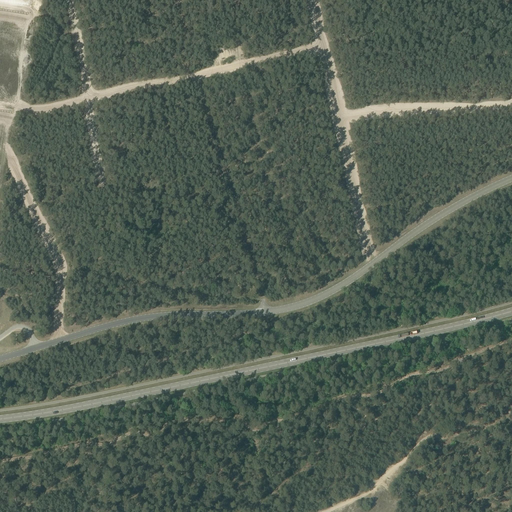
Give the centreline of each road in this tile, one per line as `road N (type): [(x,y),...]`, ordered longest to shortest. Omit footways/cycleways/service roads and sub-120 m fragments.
road 1 (track): [(511,339),(258,431),(212,414),(0,461)]
road 2 (primary): [(0,418),(511,311)]
road 3 (track): [(320,47),(42,110),(18,106)]
road 4 (track): [(310,0),(370,266)]
road 5 (track): [(266,311),(191,78)]
road 6 (track): [(325,511),(380,481),(430,437),(486,427),(511,406)]
road 7 (track): [(102,182),(70,0)]
road 8 (track): [(336,118),(511,102)]
